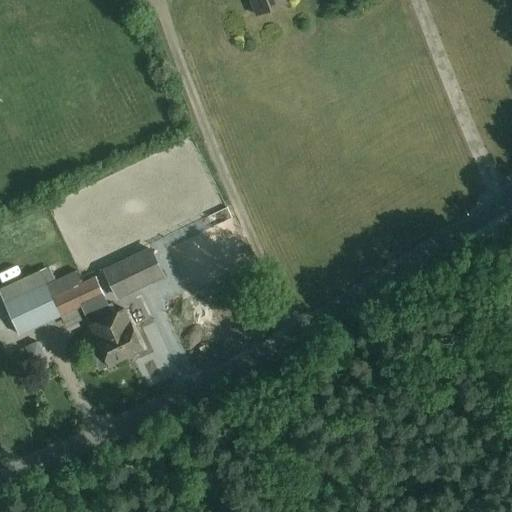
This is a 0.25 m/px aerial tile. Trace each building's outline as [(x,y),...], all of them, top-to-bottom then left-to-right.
[(250,0),(256,14),(286,3),(285,0),(250,0)] [(151,249),(106,271),(118,296),(163,274),(151,249)] [(47,285),(46,285),(60,316),(81,306),(104,295),(96,276),(90,278),(85,267),(55,281),(47,285)] [(39,271),(0,289),(0,292),(5,302),(20,335),(60,316),(46,285),(40,272),(39,271)] [(104,295),(81,306),(90,325),(101,348),(91,353),(99,369),(109,364),(109,365),(143,349),(124,309),(113,314),(104,295)]
